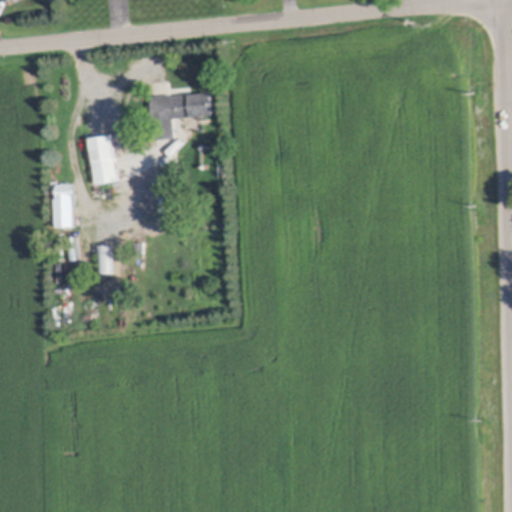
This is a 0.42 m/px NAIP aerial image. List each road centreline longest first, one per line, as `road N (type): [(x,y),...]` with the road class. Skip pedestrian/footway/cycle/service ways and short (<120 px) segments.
road 1 (residential): [(0,47),(436,0)]
road 2 (tertiary): [(511,136),(509,0)]
